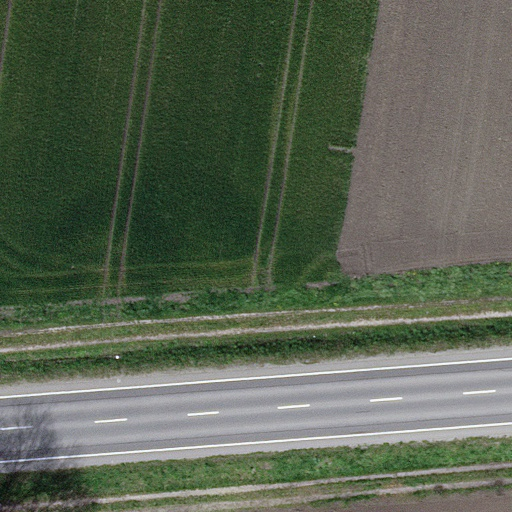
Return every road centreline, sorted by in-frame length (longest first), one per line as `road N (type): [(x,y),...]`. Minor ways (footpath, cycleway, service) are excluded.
road 1 (track): [(0,349),(511,310)]
road 2 (secondary): [(0,427),(511,389)]
road 3 (track): [(313,511),(511,497)]
